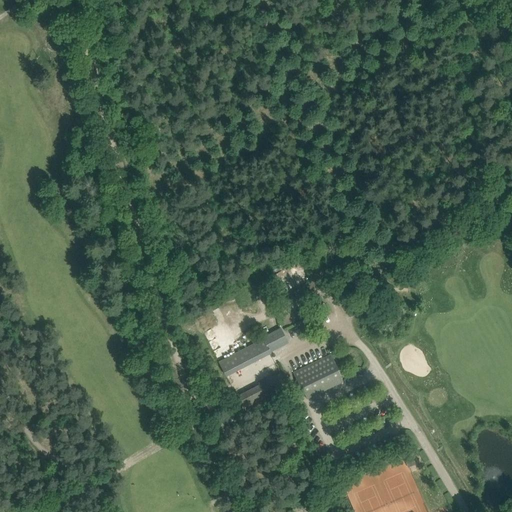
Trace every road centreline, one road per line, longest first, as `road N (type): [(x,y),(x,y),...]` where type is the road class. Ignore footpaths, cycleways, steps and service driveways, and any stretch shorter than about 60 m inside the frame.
road 1 (track): [(236,511),(173,349),(69,0)]
road 2 (track): [(53,511),(197,414)]
